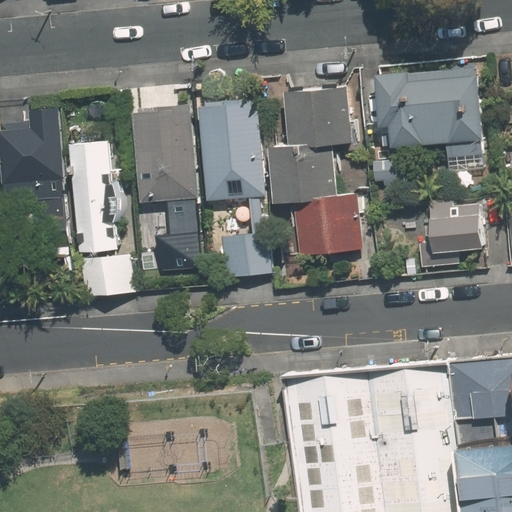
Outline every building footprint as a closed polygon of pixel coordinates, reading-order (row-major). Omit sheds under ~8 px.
[(489,59),(368,69),(374,144),(456,137),(459,168),(498,164),(489,59)] [(359,79),(296,84),(300,139),(280,140),(284,197),(304,196),(326,194),(350,192),(347,152),(327,154),(326,140),(363,138),(359,79)] [(265,97),(208,100),(213,196),(271,192),(265,97)] [(72,202),(68,102),(40,103),(41,122),(9,123),(12,205),(72,202)] [(200,105),(144,107),(148,197),(203,195),(200,105)] [(119,132),(81,134),(87,246),(125,244),(119,132)] [(380,156),(381,178),(409,178),(408,155),(380,156)] [(368,246),(364,191),(350,192),(326,194),(304,196),(308,250),(368,246)] [(439,194),(442,246),(497,242),(494,202),(461,204),(460,192),(439,194)] [(9,196),(0,196),(0,293),(15,293),(9,196)] [(277,227),(233,231),(236,273),(281,270),(277,227)] [(141,247),(90,250),(93,292),(144,289),(141,247)] [(423,354),(437,511),(511,511),(504,437),(496,346),(423,353),(423,354)] [(418,365),(329,375),(341,511),(431,511),(418,367),(418,365)]
